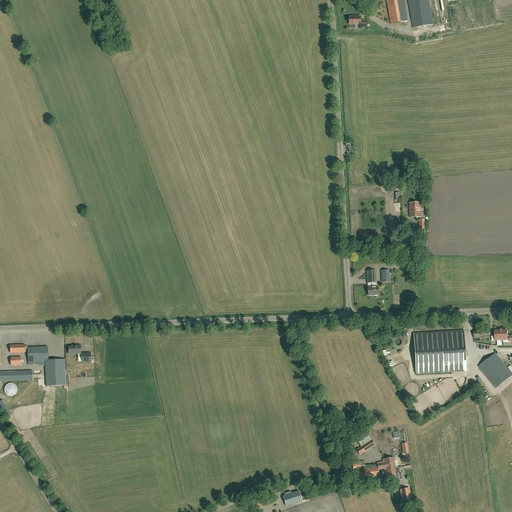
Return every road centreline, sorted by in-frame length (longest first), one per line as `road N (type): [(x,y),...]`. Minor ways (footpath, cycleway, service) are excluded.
road 1 (unclassified): [(0,329),(349,315)]
road 2 (unclassified): [(349,315),(329,0)]
road 3 (unknown): [(293,318),(335,448),(342,454),(381,441)]
road 4 (unclassified): [(349,315),(511,309)]
road 5 (unclassified): [(212,511),(245,496),(336,480)]
